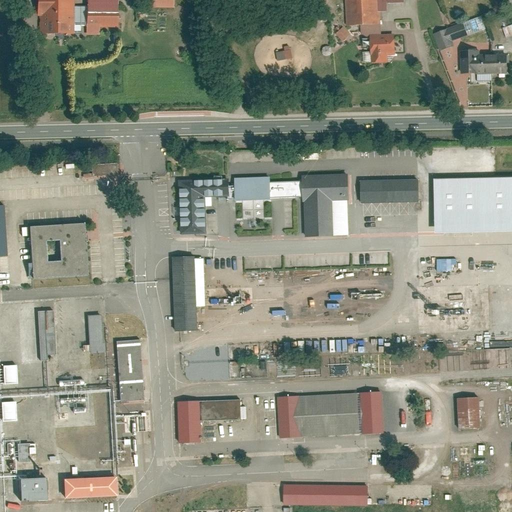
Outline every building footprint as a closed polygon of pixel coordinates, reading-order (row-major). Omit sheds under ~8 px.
[(75,33),(75,0),(41,0),(42,14),(54,14),(54,33),(75,33)] [(119,29),(118,0),(87,0),(87,29),(119,29)] [(365,0),(343,0),(344,29),(366,28),(365,0)] [(397,37),(370,37),(370,61),(397,61),(397,37)] [(278,52),(280,61),(295,58),(293,49),(278,52)] [(460,51),(460,74),(507,72),(507,54),(480,54),(480,50),(460,51)] [(173,175),(175,229),(201,228),(200,193),(225,192),(225,173),(173,175)] [(255,178),(229,179),(229,197),(300,195),(300,176),(278,177),(278,173),(255,174),(255,178)] [(352,175),(305,176),(306,237),(354,236),(352,175)] [(511,177),(440,179),(441,233),(511,231),(511,177)] [(425,181),(367,183),(368,205),(426,203),(425,181)] [(0,205),(0,256),(12,256),(10,205),(0,205)] [(84,224),(29,227),(33,279),(88,275),(84,224)] [(458,271),(458,259),(440,259),(440,271),(458,271)] [(193,260),(170,261),(173,335),(196,334),(193,260)] [(56,310),(41,311),(43,360),(51,360),(50,354),(58,353),(56,310)] [(105,315),(91,315),(93,353),(107,352),(105,315)] [(121,409),(146,407),(141,345),(116,347),(121,409)] [(227,363),(185,364),(185,380),(228,379),(227,363)] [(7,367),(9,374),(19,371),(17,365),(7,367)] [(408,384),(271,392),(274,434),(411,427),(408,384)] [(469,392),(448,393),(450,423),(450,426),(472,425),(469,392)] [(5,402),(6,420),(19,419),(19,401),(5,402)] [(179,406),(181,448),(203,447),(202,426),(243,424),(242,403),(179,406)] [(33,443),(20,444),(21,463),(34,462),(33,443)] [(363,482),(277,480),(277,501),(362,503),(363,482)] [(15,485),(16,507),(43,505),(42,483),(15,485)] [(113,483),(60,486),(61,505),(114,502),(113,483)] [(501,502),(501,491),(465,491),(465,502),(501,502)]
